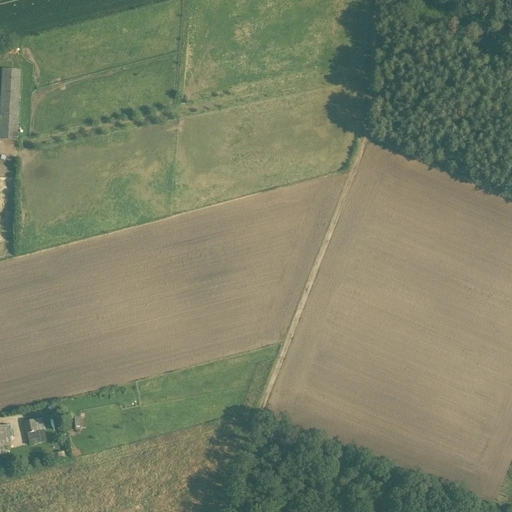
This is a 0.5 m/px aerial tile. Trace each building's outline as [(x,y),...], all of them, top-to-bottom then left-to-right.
[(20,70),(3,69),(0,127),(0,139),(18,141),(20,70)] [(41,419),(33,421),(36,431),(39,431),(43,430),(41,419)] [(33,421),(25,422),(27,434),(36,432),(36,431),(33,421)] [(11,426),(5,427),(8,442),(14,441),(11,426)] [(5,427),(0,427),(0,448),(9,446),(8,442),(5,427)] [(36,432),(27,434),(30,445),(41,443),(39,431),(36,431),(36,432)]
